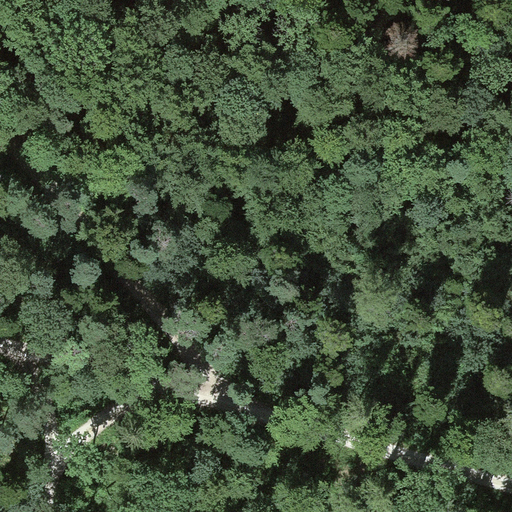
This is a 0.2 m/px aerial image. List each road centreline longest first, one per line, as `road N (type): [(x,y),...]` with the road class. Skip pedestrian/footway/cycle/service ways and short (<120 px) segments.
road 1 (track): [(0,132),(195,355),(222,404)]
road 2 (track): [(511,489),(222,404)]
road 3 (track): [(222,404),(0,349)]
road 4 (track): [(147,384),(49,463),(40,511)]
